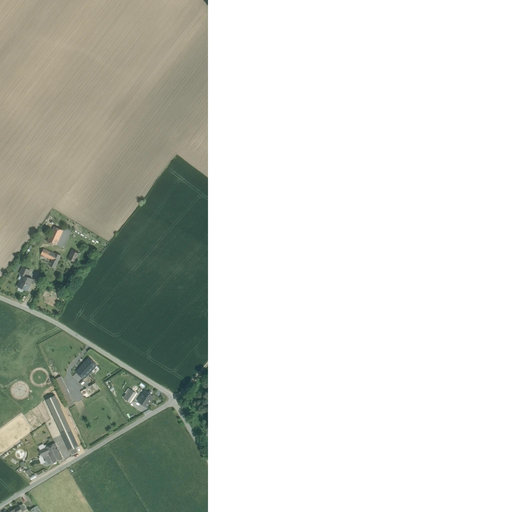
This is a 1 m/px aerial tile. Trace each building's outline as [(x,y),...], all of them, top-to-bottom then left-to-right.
[(57,223),(55,227),(63,230),(56,246),(60,248),(68,229),(57,223)] [(55,227),(54,226),(47,242),(56,246),(63,230),(55,227)] [(55,254),(44,249),(41,255),(52,260),(55,254)] [(72,250),(68,259),(75,262),(79,254),(72,250)] [(52,260),(49,266),(55,268),(61,256),(55,253),(52,260)] [(28,274),(21,270),(20,274),(24,276),(19,287),(27,291),(33,279),(27,277),(28,274)] [(89,358),(82,365),(90,372),(97,365),(89,358)] [(90,372),(82,365),(76,372),(84,379),(90,372)] [(63,383),(62,383),(59,376),(52,379),(65,406),(72,402),(72,401),(73,400),(69,393),(66,385),(65,385),(63,383)] [(95,383),(81,391),(87,399),(100,391),(95,383)] [(130,390),(125,398),(130,402),(136,394),(130,390)] [(153,397),(144,390),(140,395),(146,399),(150,402),(153,397)] [(79,447),(55,395),(46,399),(70,451),(76,448),(79,447)] [(146,399),(140,395),(137,400),(142,404),(146,399)] [(146,399),(142,404),(146,407),(150,402),(146,399)] [(55,443),(45,448),(48,454),(49,455),(59,451),(55,443)] [(45,448),(39,451),(42,457),(48,454),(45,448)] [(59,451),(49,455),(51,459),(53,463),(63,459),(59,451)]
